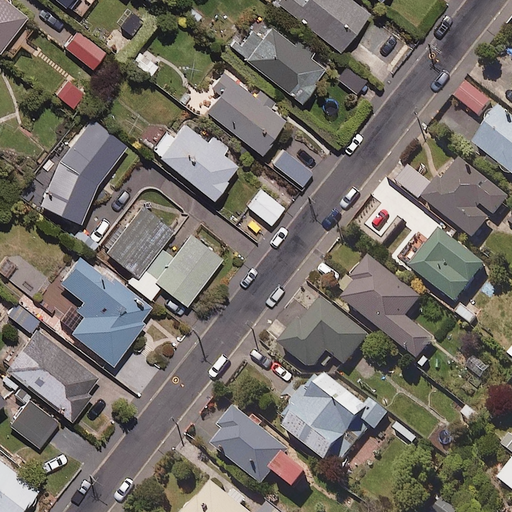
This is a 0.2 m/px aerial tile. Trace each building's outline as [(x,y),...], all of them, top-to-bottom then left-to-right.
[(35,20),(9,0),(0,0),(0,48),(8,55),(35,20)] [(62,0),(80,13),(89,0),(62,0)] [(366,10),(353,0),(277,0),(338,47),(366,10)] [(295,42),(260,16),(235,48),(298,96),(326,60),(298,38),(295,42)] [(157,64),(137,49),(131,58),(150,73),(157,64)] [(53,64),(42,55),(30,69),(42,79),(53,64)] [(365,78),(347,65),(337,77),(355,91),(365,78)] [(281,114),(221,69),(202,94),(194,88),(184,102),(198,112),(202,106),(257,147),(281,114)] [(491,100),(467,80),(455,95),(479,115),(491,100)] [(511,115),(500,106),(472,140),(511,172),(511,115)] [(235,161),(179,116),(153,148),(210,193),(235,161)] [(122,138),(82,117),(39,198),(76,217),(97,177),(100,179),(122,138)] [(311,169),(283,147),(272,161),(301,183),(311,169)] [(506,196),(459,157),(426,198),(473,237),(506,196)] [(283,206),(261,188),(248,204),(269,222),(283,206)] [(173,227),(142,202),(105,248),(137,272),(130,281),(149,296),(160,281),(184,301),(220,256),(191,232),(172,255),(159,245),(173,227)] [(485,264),(440,229),(411,267),(456,301),(485,264)] [(57,318),(110,360),(143,319),(140,317),(149,306),(79,250),(58,278),(82,297),(75,306),(70,302),(57,318)] [(420,297),(369,255),(339,293),(418,358),(434,338),(406,315),(420,297)] [(368,333),(320,297),(302,322),(296,318),(277,344),(307,366),(315,365),(326,350),(344,364),(368,333)] [(482,309),(467,297),(457,310),(472,322),(482,309)] [(39,320),(22,308),(14,318),(31,331),(39,320)] [(100,380),(35,328),(5,365),(70,418),(100,380)] [(476,354),(466,366),(480,377),(490,366),(476,354)] [(372,397),(366,406),(318,369),(283,414),(288,418),(284,424),(329,459),(334,452),(343,459),(368,426),(375,431),(390,411),(372,397)] [(0,400),(13,390),(0,373),(0,400)] [(58,421),(31,398),(10,423),(37,445),(58,421)] [(308,468),(235,406),(220,424),(225,429),(213,443),(261,484),(274,470),(293,486),(308,468)] [(483,418),(470,408),(465,415),(478,425),(483,418)] [(0,511),(13,511),(35,486),(0,457),(0,511)] [(511,460),(499,477),(511,487),(511,460)] [(265,507),(220,470),(185,511),(280,511),(269,503),(265,507)] [(456,511),(458,510),(438,496),(426,511),(456,511)]
